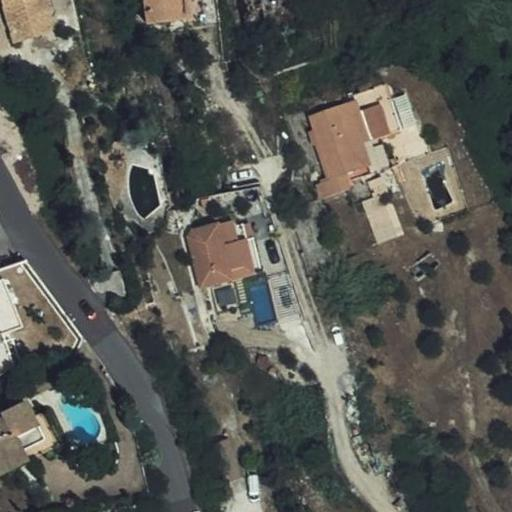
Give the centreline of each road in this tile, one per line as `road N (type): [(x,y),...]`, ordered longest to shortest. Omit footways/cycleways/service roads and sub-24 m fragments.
road 1 (residential): [(183,511),(154,415),(42,255),(0,172)]
road 2 (track): [(459,319),(479,481),(495,511)]
